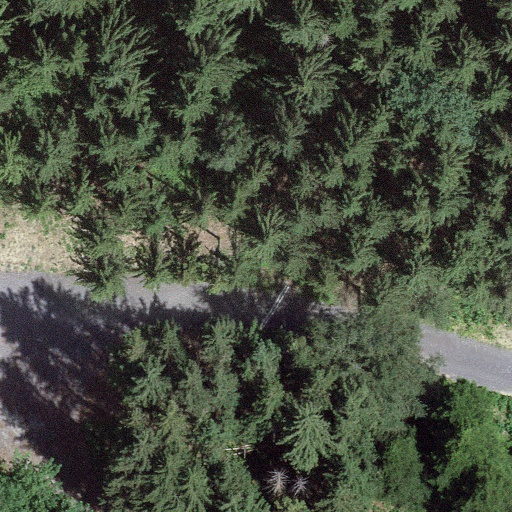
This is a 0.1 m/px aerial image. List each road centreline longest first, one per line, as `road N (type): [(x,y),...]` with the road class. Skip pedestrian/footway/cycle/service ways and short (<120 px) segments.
road 1 (track): [(511,399),(433,372),(248,346),(48,302),(0,303)]
road 2 (track): [(95,511),(0,399)]
